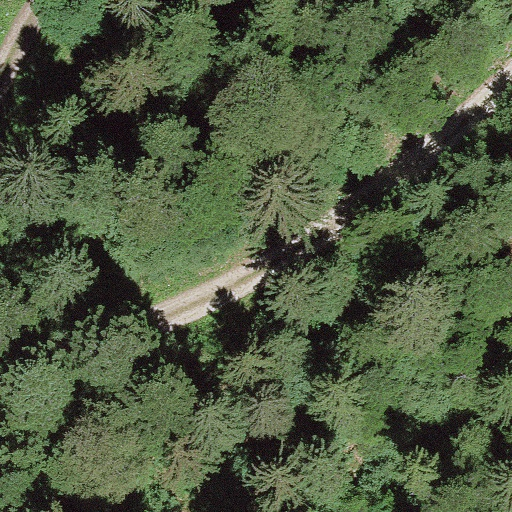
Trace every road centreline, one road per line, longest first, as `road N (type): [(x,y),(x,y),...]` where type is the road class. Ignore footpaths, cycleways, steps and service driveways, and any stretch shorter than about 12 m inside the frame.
road 1 (track): [(0,412),(338,233),(511,86)]
road 2 (track): [(0,119),(16,65),(75,0)]
